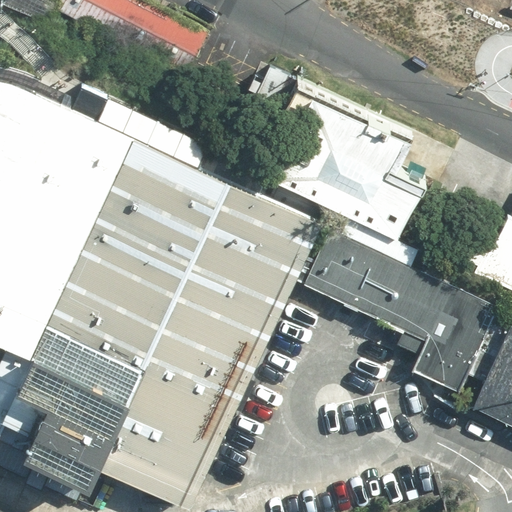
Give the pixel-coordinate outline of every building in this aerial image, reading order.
[(210,29),(154,0),(50,0),(49,3),(186,74),(210,29)] [(96,97),(0,53),(0,334),(18,342),(0,381),(0,419),(197,509),(335,204),(96,97)] [(251,89),(274,100),(288,70),(268,62),(266,66),(263,65),(251,89)] [(438,135),(297,70),(259,153),(399,218),(438,135)] [(511,199),(480,267),(511,282),(511,199)] [(502,297),(338,223),(311,284),(403,325),(397,338),(421,349),(413,366),(461,387),(502,297)] [(511,327),(477,400),(511,416),(511,327)]
